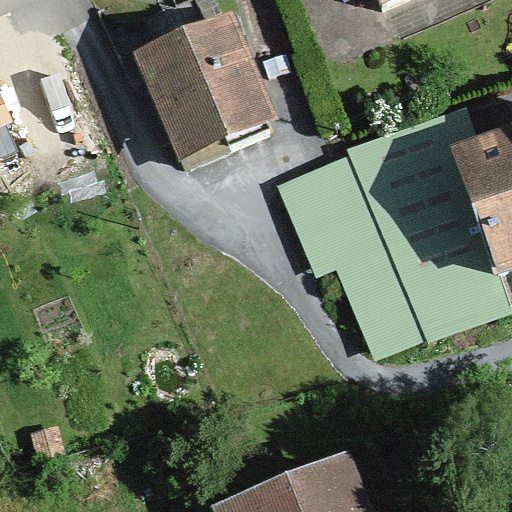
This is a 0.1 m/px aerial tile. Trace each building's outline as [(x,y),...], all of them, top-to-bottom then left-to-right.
[(419,0),(366,0),(377,20),(419,0)] [(275,138),(230,27),(143,63),(188,173),(275,138)] [(0,158),(16,152),(0,115),(0,158)] [(462,125),(300,182),(366,367),(511,315),(511,147),(475,161),(462,125)] [(362,511),(341,461),(219,511),(362,511)]
